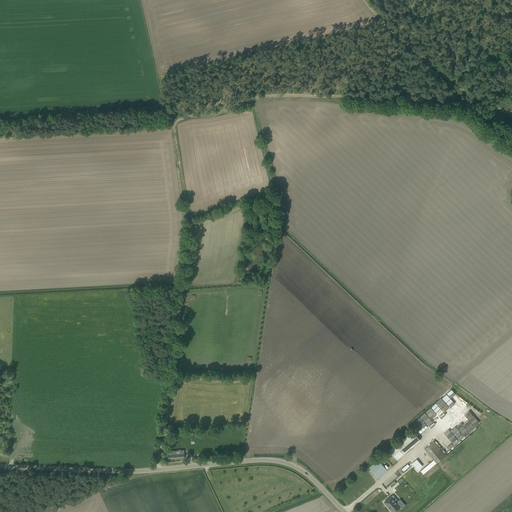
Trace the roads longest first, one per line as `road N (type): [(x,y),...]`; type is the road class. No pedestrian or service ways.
road 1 (track): [(511,111),(444,99),(265,94),(178,118),(190,224),(158,469)]
road 2 (unclassified): [(344,511),(301,469),(265,459),(158,469),(0,466)]
road 3 (track): [(363,0),(422,58),(511,124)]
